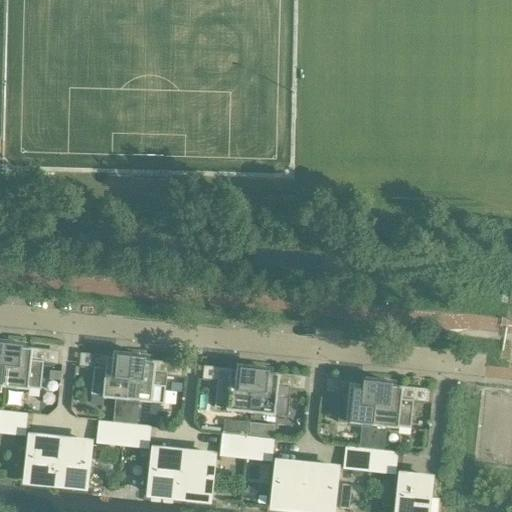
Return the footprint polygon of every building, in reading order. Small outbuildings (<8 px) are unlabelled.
[(8,346),(3,389),(28,391),(28,389),(40,390),(43,363),(31,362),(32,351),(22,350),(22,348),(8,346)] [(93,368),(90,396),(102,397),(102,399),(126,401),(131,359),(116,357),(116,360),(106,359),(105,369),(93,368)] [(126,401),(163,405),(166,376),(154,374),(155,364),(145,363),(146,360),(131,359),(126,401)] [(226,410),(226,412),(250,415),(254,372),(240,370),(239,373),(229,372),(228,382),(216,381),(214,409),(226,410)] [(279,377),(269,376),(269,373),(254,372),(250,415),(275,417),(276,399),(288,400),(290,388),(278,387),(279,377)] [(60,373),(51,373),(50,380),(59,381),(60,373)] [(337,423),(373,427),(378,385),(363,383),(363,386),(353,385),(352,395),(340,394),(337,423)] [(392,389),(392,386),(378,385),(373,427),(398,430),(398,428),(410,429),(413,401),(401,400),(402,390),(392,389)] [(0,432),(7,434),(9,413),(1,412),(0,419),(0,432)] [(124,425),(116,424),(114,448),(122,448),(124,425)] [(130,449),(132,426),(124,425),(122,448),(130,449)] [(248,438),(240,437),(237,461),(246,461),(248,438)] [(246,461),(254,462),(256,439),(248,438),(246,461)] [(49,485),(56,486),(60,442),(59,442),(59,445),(48,444),(48,441),(30,439),(25,482),(27,482),(27,481),(37,482),(37,484),(39,484),(39,482),(50,483),(49,485)] [(72,487),(74,487),(74,486),(84,487),(84,489),(86,489),(90,445),(72,443),(71,446),(60,445),(61,442),(60,442),(56,486),(62,486),(62,485),(72,486),(72,487)] [(369,474),(371,451),(363,450),(360,473),(369,474)] [(371,451),(369,474),(377,475),(379,451),(371,451)] [(172,454),(153,452),(149,495),(150,495),(150,494),(161,495),(161,497),(162,497),(162,495),(173,496),(173,498),(179,498),(183,455),(182,458),(171,457),(172,454)] [(184,455),(183,455),(179,498),(185,499),(185,497),(196,499),(196,500),(197,500),(197,499),(208,500),(208,501),(209,501),(214,458),(195,456),(195,459),(184,458),(184,455)] [(307,468),(306,468),(306,471),(295,470),(295,467),(276,465),(272,508),(273,508),(274,507),(284,508),(284,509),(285,509),(286,508),(296,509),(296,511),(302,511),(307,468)] [(307,468),(302,511),(308,511),(308,510),(319,511),(320,511),(321,511),(325,511),(332,511),(337,471),(318,469),(318,472),(307,471),(307,468)] [(418,479),(399,477),(396,511),(435,511),(436,501),(428,500),(430,480),(429,480),(428,483),(418,482),(418,479)]
